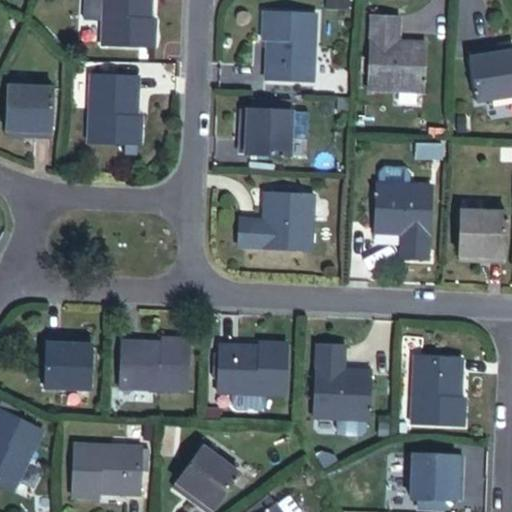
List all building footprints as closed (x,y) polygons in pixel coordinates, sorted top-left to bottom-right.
[(158,18),(152,18),(153,0),(103,0),(101,45),(156,48),(158,18)] [(338,16),(338,4),(324,3),(324,15),(338,16)] [(263,81),(312,83),(314,15),(260,13),(260,41),(265,41),(263,81)] [(368,94),(423,95),(424,53),(401,52),(402,23),(370,22),(368,94)] [(473,104),(511,97),(511,68),(510,54),(481,59),(480,55),(466,57),(473,104)] [(141,77),(89,75),(86,144),(143,146),(144,116),(140,116),(141,77)] [(31,140),(45,140),(47,92),(4,90),(2,133),(31,133),(31,140)] [(248,113),(289,114),(289,103),(249,102),(248,113)] [(238,156),(288,157),(290,114),(289,114),(248,113),(245,112),(244,141),(239,140),(238,156)] [(437,162),(437,149),(413,148),(413,162),(437,162)] [(425,261),(428,188),(405,187),(406,175),(401,169),(383,169),(378,174),(377,186),(374,186),(373,228),(397,229),(396,260),(425,261)] [(234,249),(310,253),(313,197),(260,194),(259,219),(236,218),(234,249)] [(488,265),(502,265),(503,216),(458,214),(457,258),(489,259),(488,265)] [(114,388),(183,391),(185,338),(157,337),(157,342),(116,340),(114,388)] [(284,396),(285,340),(257,339),(256,346),(215,344),(215,352),(214,385),(214,393),(230,394),(229,407),(234,412),(252,413),(257,408),(258,395),(284,396)] [(42,391),(86,392),(88,347),(60,347),(60,340),(44,340),(42,391)] [(312,419),(370,421),(371,379),(345,378),(346,352),(314,351),(312,419)] [(410,425),(465,428),(466,400),(460,400),(462,360),(412,358),(410,425)] [(0,490),(9,495),(39,433),(0,413),(0,490)] [(139,499),(139,477),(140,454),(140,451),(70,450),(70,503),(99,504),(99,498),(139,499)] [(206,511),(215,511),(239,476),(202,450),(177,487),(203,503),(200,508),(206,511)] [(442,504),(451,504),(452,475),(459,475),(460,460),(409,458),(407,503),(414,503),(442,504)] [(265,511),(270,508),(263,500),(248,511),(265,511)]
